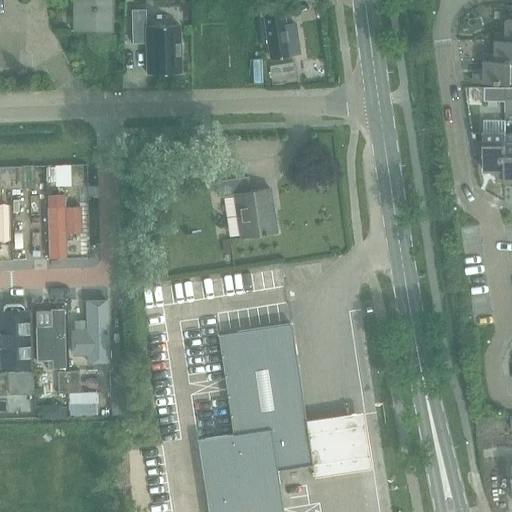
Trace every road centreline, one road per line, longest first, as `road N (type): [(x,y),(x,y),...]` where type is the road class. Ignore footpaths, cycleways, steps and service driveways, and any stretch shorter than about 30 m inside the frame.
road 1 (residential): [(511,405),(496,394),(492,359),(507,324),(489,208),(464,193),(442,69),(448,0)]
road 2 (secondary): [(441,464),(378,101)]
road 3 (residential): [(0,281),(108,278),(105,110)]
road 4 (residential): [(105,110),(378,101)]
